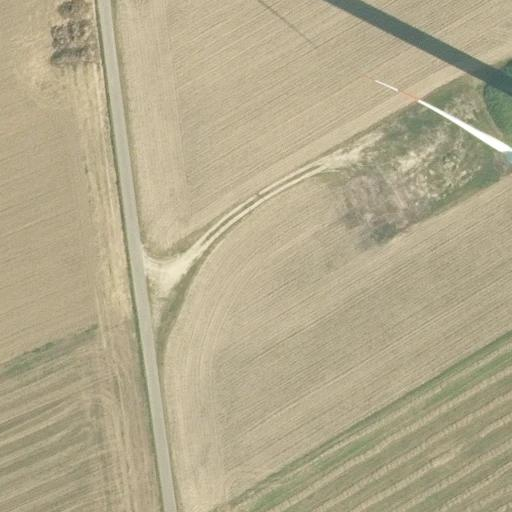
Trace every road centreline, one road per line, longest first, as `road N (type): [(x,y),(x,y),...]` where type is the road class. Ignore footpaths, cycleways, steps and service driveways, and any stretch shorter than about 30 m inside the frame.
road 1 (track): [(102,0),(171,511)]
road 2 (track): [(145,315),(202,235),(317,168)]
